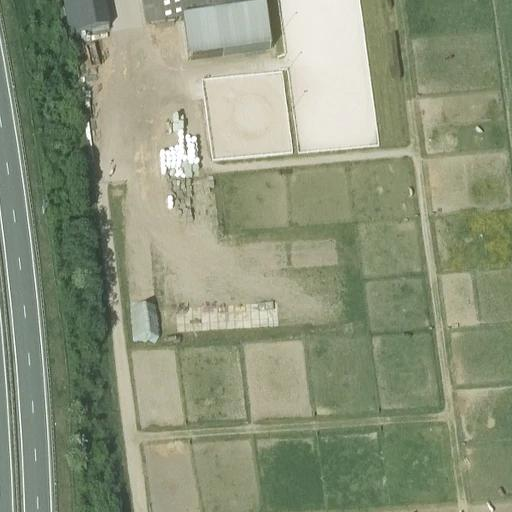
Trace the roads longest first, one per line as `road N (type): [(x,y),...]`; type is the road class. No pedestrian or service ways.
road 1 (trunk): [(38,511),(23,290),(0,118)]
road 2 (track): [(416,141),(395,0)]
